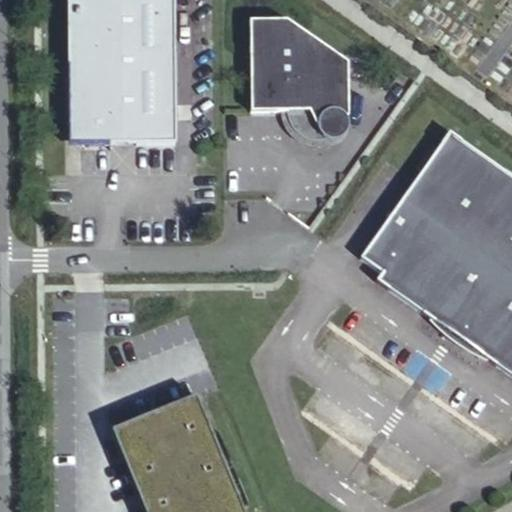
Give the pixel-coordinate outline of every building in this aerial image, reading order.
[(179,0),(71,0),(73,142),(180,141),(179,0)] [(288,109),(294,109),(295,115),(296,118),(298,121),(299,123),(301,126),(303,128),(305,131),(307,133),(310,134),(312,136),(315,137),(318,139),(321,139),(324,140),(327,140),(330,141),(333,140),(337,140),(340,139),(342,139),(345,137),(346,137),(351,133),(354,128),(356,123),(356,118),(355,115),(355,61),(299,23),(257,23),(258,109),(288,109)] [(343,139),(345,137),(342,139),(340,139),(337,140),(333,140),(330,141),(327,140),(324,140),(321,139),(318,139),(315,137),(312,136),(310,134),(307,133),(305,131),(303,128),(301,126),(299,123),(298,121),(296,118),(295,115),(294,109),(288,109),(288,116),(289,119),(292,124),(293,127),(297,132),(299,134),(302,136),(307,140),(310,141),(316,143),(319,144),(325,144),(331,144),(337,142),(343,139)] [(511,170),(455,131),(366,257),(387,272),(382,280),(511,372),(511,170)] [(247,511),(200,393),(114,428),(147,511),(247,511)]
